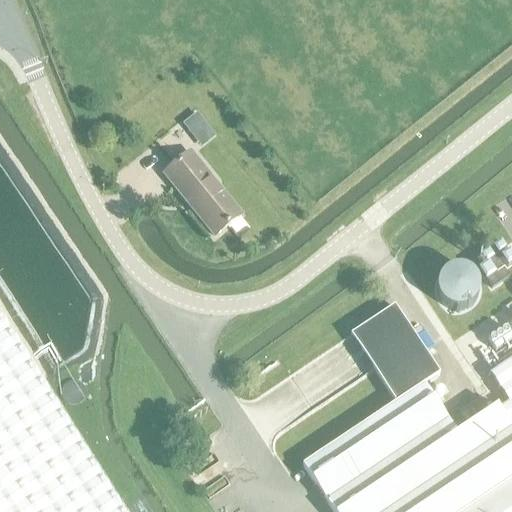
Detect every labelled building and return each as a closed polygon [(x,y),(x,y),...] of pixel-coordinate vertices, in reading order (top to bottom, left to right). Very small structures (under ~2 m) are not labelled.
[(190,153),(165,174),(215,236),(241,215),(190,153)] [(511,260),(500,243),(473,262),(491,289),(511,275),(511,260)] [(437,282),(440,293),(447,301),(468,299),(478,291),(477,272),(460,261),(446,266),(437,282)] [(395,405),(302,467),(331,511),(511,511),(511,432),(508,427),(497,411),(496,409),(456,436),(445,419),(423,386),(439,376),(394,308),(350,337),(373,371),(395,405)] [(0,511),(122,511),(0,316),(0,511)] [(511,360),(489,376),(507,404),(497,411),(508,427),(511,424),(511,360)] [(484,398),(470,408),(477,418),(490,408),(484,398)]
